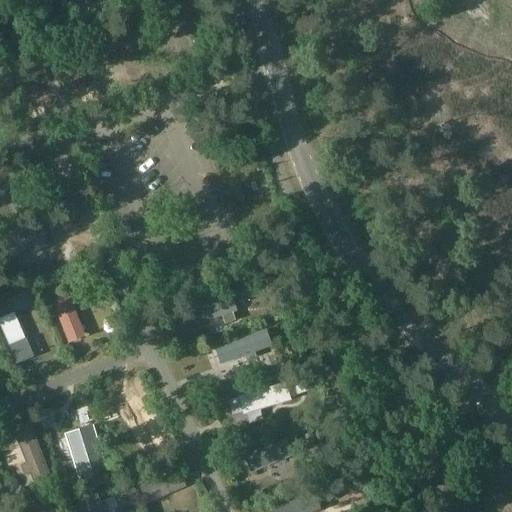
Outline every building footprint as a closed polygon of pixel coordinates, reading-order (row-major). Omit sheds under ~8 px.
[(48,240),(41,225),(1,245),(8,260),(24,251),(29,259),(41,254),(36,246),(48,240)] [(72,249),(60,256),(66,266),(78,260),(72,249)] [(32,291),(21,296),(26,307),(37,302),(32,291)] [(231,300),(187,316),(191,327),(221,316),(224,325),(232,322),(229,313),(235,311),(231,300)] [(48,315),(68,362),(86,354),(66,308),(48,315)] [(265,331),(214,350),(220,366),(244,357),(245,362),(255,358),(254,354),(271,347),(265,331)] [(143,397),(139,386),(130,390),(134,401),(143,397)] [(53,428),(49,411),(39,413),(43,430),(53,428)] [(25,479),(30,477),(33,483),(50,476),(31,427),(14,433),(26,467),(20,469),(25,479)] [(64,436),(78,479),(106,470),(92,427),(64,436)] [(248,495),(276,481),(271,470),(242,484),(248,495)] [(95,497),(77,503),(80,511),(105,511),(104,506),(99,508),(95,497)] [(310,511),(314,510),(307,497),(274,511),(310,511)]
